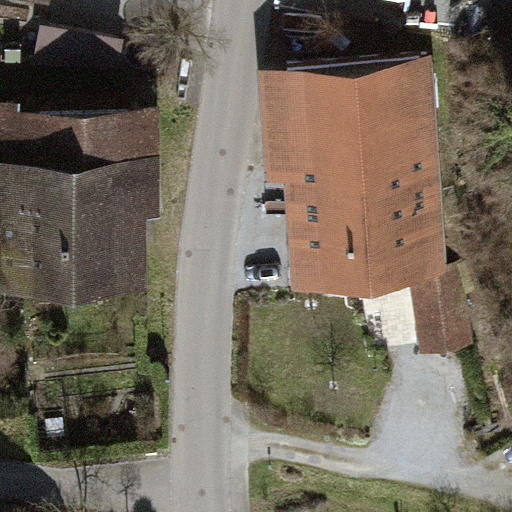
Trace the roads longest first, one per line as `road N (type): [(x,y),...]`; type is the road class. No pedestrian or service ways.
road 1 (residential): [(245,0),(204,271),(201,443)]
road 2 (residential): [(201,443),(259,444),(487,485),(511,497)]
road 3 (residential): [(0,479),(117,493),(202,488)]
